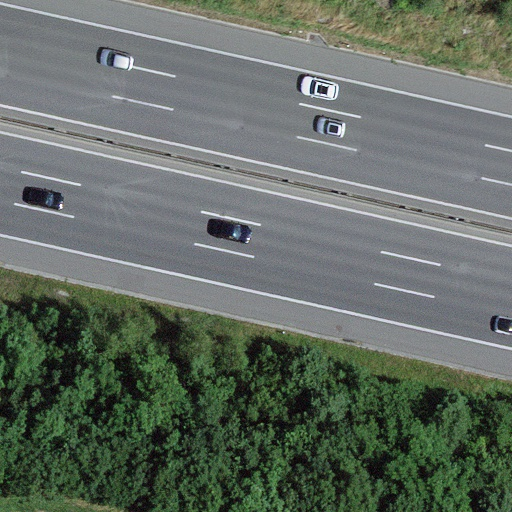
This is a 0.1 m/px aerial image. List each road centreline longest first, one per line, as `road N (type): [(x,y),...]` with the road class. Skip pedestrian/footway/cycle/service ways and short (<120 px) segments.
road 1 (motorway): [(0,184),(511,298)]
road 2 (motorway): [(511,168),(0,55)]
